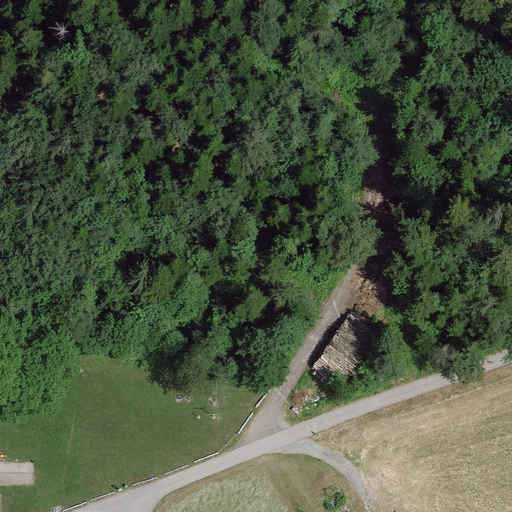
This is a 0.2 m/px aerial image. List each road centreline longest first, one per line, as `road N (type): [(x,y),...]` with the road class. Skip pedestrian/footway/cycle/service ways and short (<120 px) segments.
road 1 (track): [(417,0),(365,227),(346,282),(280,395),(266,444)]
road 2 (residential): [(113,506),(511,354)]
